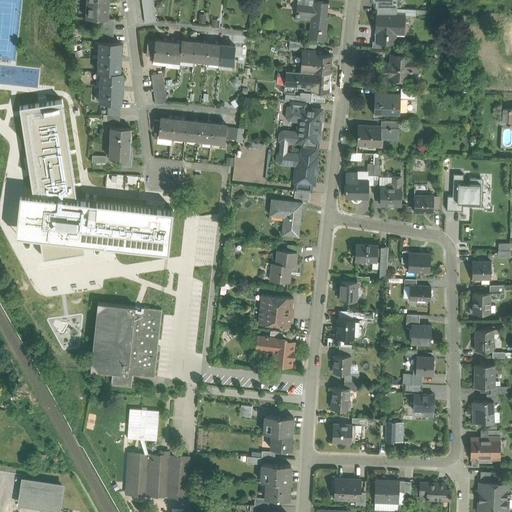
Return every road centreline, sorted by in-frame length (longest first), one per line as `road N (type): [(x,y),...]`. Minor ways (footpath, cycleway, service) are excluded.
road 1 (residential): [(461,466),(455,246),(443,236),(330,218)]
road 2 (residential): [(307,458),(330,218)]
road 3 (residential): [(330,218),(357,0)]
road 4 (residential): [(307,458),(461,466)]
